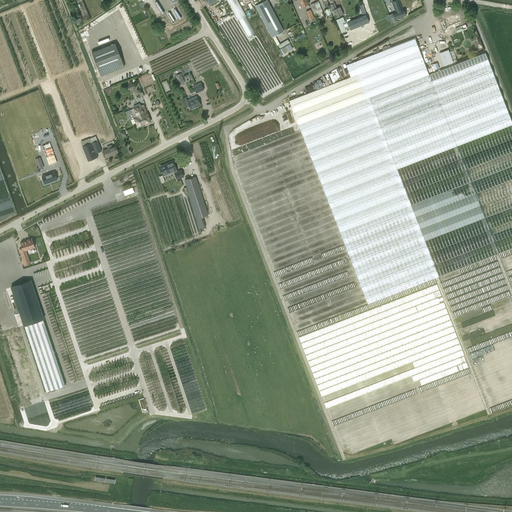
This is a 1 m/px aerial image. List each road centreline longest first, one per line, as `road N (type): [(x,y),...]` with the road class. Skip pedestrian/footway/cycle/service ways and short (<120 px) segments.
road 1 (unclassified): [(190,0),(243,85),(241,105),(0,231)]
road 2 (track): [(375,476),(511,444)]
